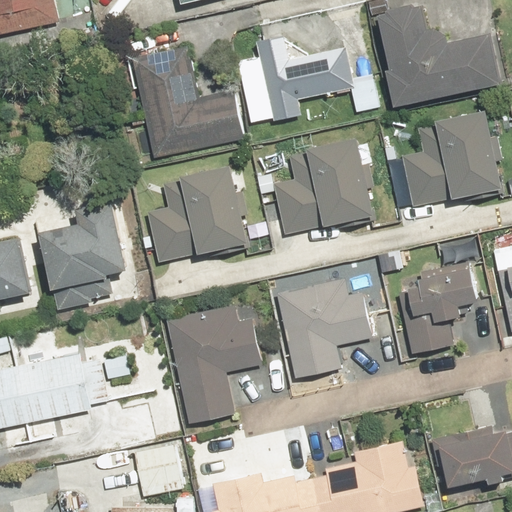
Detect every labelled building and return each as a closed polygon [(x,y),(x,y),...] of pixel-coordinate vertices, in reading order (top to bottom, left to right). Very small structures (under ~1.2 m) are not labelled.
[(58,0),(0,0),(0,36),(63,22),(58,0)] [(387,10),(378,12),(390,66),(386,67),(394,105),(504,83),(493,31),(449,40),(448,33),(437,25),(430,26),(425,2),(415,4),(415,2),(386,8),(387,10)] [(286,33),(258,39),(274,120),(303,114),(300,99),(356,88),(347,46),(291,57),(286,33)] [(192,47),(135,58),(154,158),(246,140),(236,88),(201,94),(192,47)] [(424,150),(403,155),(414,205),(505,186),(488,107),(437,118),(438,123),(419,127),(424,150)] [(295,179),(275,183),(286,235),(376,216),(371,188),(376,187),(371,163),(366,164),(360,136),(308,146),(309,150),(290,154),(295,179)] [(182,179),(165,183),(169,205),(148,209),(158,261),(249,243),(234,163),(181,173),(182,179)] [(80,220),(41,228),(57,309),(94,301),(93,298),(114,294),(110,271),(128,268),(114,200),(78,208),(80,220)] [(22,235),(0,239),(0,301),(34,294),(22,235)] [(421,284),(399,289),(413,354),(455,345),(449,316),(462,313),(460,304),(479,300),(471,261),(418,272),(421,284)] [(511,264),(499,267),(511,327),(511,264)] [(347,278),(279,291),(296,376),(341,367),(337,345),(375,338),(365,290),(350,292),(347,278)] [(240,303),(167,318),(189,424),(236,414),(227,371),(263,364),(254,316),(243,318),(240,303)] [(83,351),(0,368),(0,427),(94,408),(93,403),(111,400),(102,359),(85,362),(83,351)] [(127,354),(104,359),(109,379),(131,374),(127,354)] [(495,424),(433,437),(445,497),(511,483),(511,431),(509,432),(508,428),(497,431),(495,424)] [(213,511),(391,511),(425,505),(416,465),(410,467),(404,440),(355,451),(357,460),(264,481),(262,470),(213,481),(220,510),(213,511)] [(178,441),(135,450),(145,497),(188,488),(178,441)]
